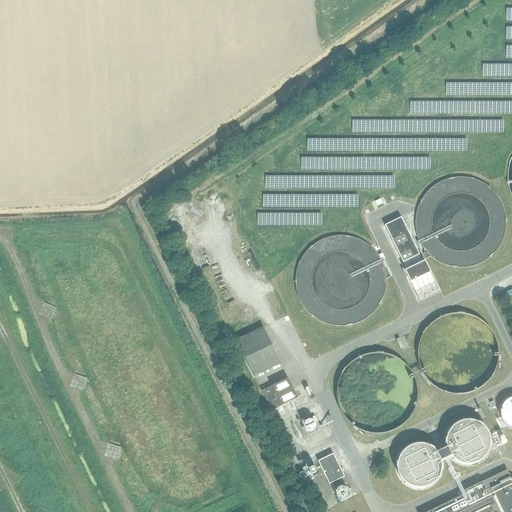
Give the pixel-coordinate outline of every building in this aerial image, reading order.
[(400,218),(388,224),(386,225),(407,268),(404,269),(419,299),(437,290),(423,260),(421,261),(400,218)] [(254,376),(281,363),(263,327),(236,340),(254,376)] [(271,410),(298,398),(288,378),(262,390),(271,410)] [(511,398),(510,399),(507,400),(505,402),(503,404),(502,406),(501,408),(501,411),(501,414),(502,416),(503,418),(504,420),(507,422),(509,424),(511,424),(511,398)] [(487,445),(488,441),(487,437),(486,434),(485,430),(482,427),(479,424),(475,422),(471,420),(467,420),(463,420),(459,421),(455,424),(452,426),(450,429),(448,433),(447,436),(446,441),(446,444),(447,448),(449,451),(451,455),(454,457),(457,459),(461,461),(466,462),(469,462),(474,461),(478,459),(481,456),(483,453),(486,449),(487,445)] [(439,468),(439,464),(439,461),(438,457),(436,453),(434,450),(431,447),(427,445),(423,444),(419,443),(416,443),(412,444),(408,446),(404,449),(401,452),(399,455),(397,459),(397,464),(397,468),(398,472),(400,476),(403,479),(406,482),(410,484),(414,485),(417,486),(422,485),(426,484),(430,482),(433,479),(436,476),(438,472),(439,468)] [(333,453),(317,461),(329,484),(345,477),(333,453)] [(511,511),(511,479),(507,469),(464,490),(465,493),(426,511),(475,511),(493,503),(496,510),(502,511),(511,511)]
